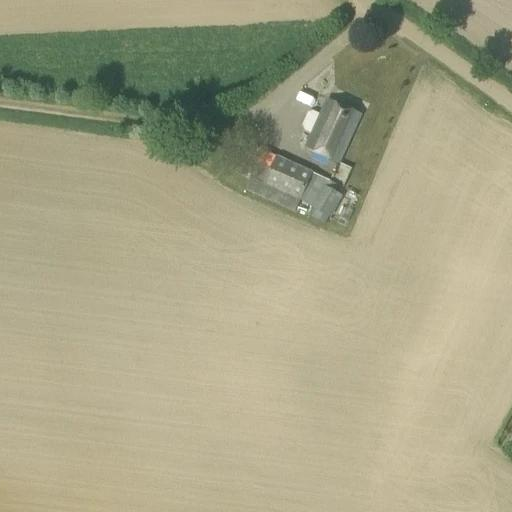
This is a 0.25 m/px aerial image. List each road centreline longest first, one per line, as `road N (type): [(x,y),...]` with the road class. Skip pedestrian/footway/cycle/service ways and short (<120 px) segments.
road 1 (track): [(0,105),(221,127),(264,111),(376,11)]
road 2 (unclassified): [(511,96),(359,0)]
